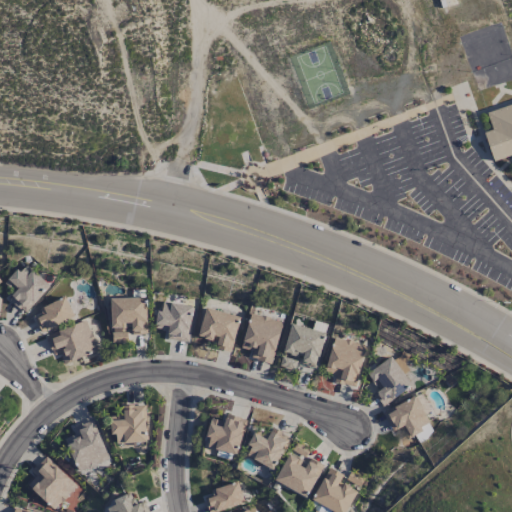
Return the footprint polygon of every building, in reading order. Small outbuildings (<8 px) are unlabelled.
[(511,105),(488,113),(493,131),(486,134),(495,163),(511,156),(511,105)] [(6,283),(15,291),(8,298),(24,313),(50,286),(25,263),(6,283)] [(42,315),(35,319),(41,333),(75,317),(65,296),(39,309),(42,315)] [(146,297),(110,298),(111,327),(132,327),(132,335),(147,334),(146,297)] [(167,331),(167,340),(190,341),(192,304),(163,303),(162,311),(156,311),(155,330),(167,331)] [(240,317),(207,307),(199,336),(217,341),(215,347),(230,352),(240,317)] [(272,364),(282,321),(250,313),(241,347),(253,350),(251,358),(272,364)] [(46,334),(52,356),(60,353),(63,363),(97,353),(88,321),(46,334)] [(283,352),(302,357),(301,364),(316,368),(325,332),(291,323),(283,352)] [(366,345),(334,337),(325,370),(336,373),(334,382),(356,387),(366,345)] [(297,361),(282,356),(279,366),(294,371),(297,361)] [(367,374),(379,391),(374,395),(383,407),(412,385),(391,356),(367,374)] [(429,422),(415,396),(383,413),(394,433),(399,430),(405,441),(422,431),(420,427),(429,422)] [(147,442),(145,405),(123,405),(123,416),(110,417),(111,435),(116,435),(116,443),(147,442)] [(247,420),(226,414),(224,422),(211,418),(206,435),(211,437),(208,447),(237,455),(247,420)] [(94,419),(71,426),(74,435),(67,437),(77,470),(107,461),(94,419)] [(274,470),(291,437),(272,428),(267,439),(255,433),(244,455),(274,470)] [(307,463),(289,454),(275,480),(307,497),(324,465),(310,458),(307,463)] [(27,484),(54,510),(77,485),(45,456),(30,471),(35,476),(27,484)] [(343,475),(329,467),(313,500),(336,511),(345,511),(357,491),(340,481),(343,475)] [(211,490),(214,496),(205,499),(208,511),(213,511),(245,503),(238,481),(211,490)] [(149,511),(145,500),(136,504),(131,492),(114,499),(116,504),(108,508),(109,511),(149,511)]
